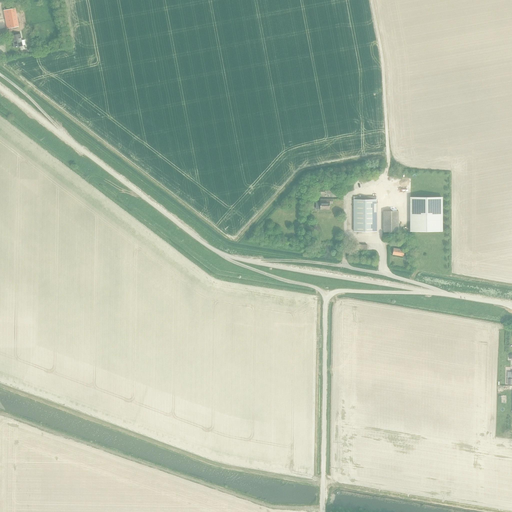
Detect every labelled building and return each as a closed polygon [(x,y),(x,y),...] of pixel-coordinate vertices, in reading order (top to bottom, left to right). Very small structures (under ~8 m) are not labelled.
[(18,26),(15,8),(3,10),(7,28),(18,26)] [(11,35),(14,48),(23,46),(23,45),(25,45),(24,40),(22,40),(20,34),(11,35)] [(370,200),(353,200),(353,231),(376,231),(376,200),(376,196),(370,197),(370,200)] [(442,231),(442,197),(410,197),(410,231),(442,231)] [(332,199),(320,199),(320,202),(316,202),(316,209),(320,209),(329,209),(329,204),(332,204),(332,199)] [(397,232),(397,212),(383,212),(383,231),(397,232)] [(404,250),(394,248),(393,248),(392,254),(403,256),(404,250)]
